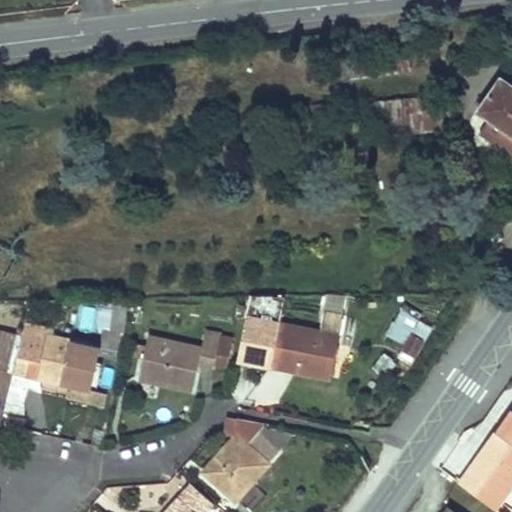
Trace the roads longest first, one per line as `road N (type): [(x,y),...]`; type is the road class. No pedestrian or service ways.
road 1 (tertiary): [(104,30),(371,0)]
road 2 (secondary): [(375,511),(511,320)]
road 3 (residential): [(0,471),(81,467),(42,511)]
